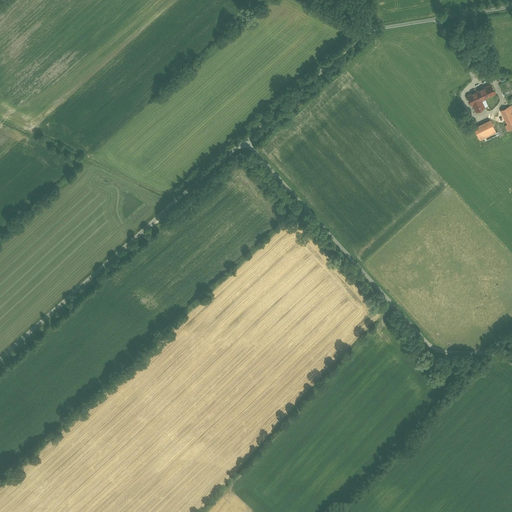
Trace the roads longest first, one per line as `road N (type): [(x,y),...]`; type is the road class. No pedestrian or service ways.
road 1 (unclassified): [(242,138),(433,347),(479,347),(511,361)]
road 2 (unclassified): [(0,359),(242,138)]
road 3 (unclassified): [(242,138),(366,31)]
road 4 (unclassified): [(366,31),(511,6)]
